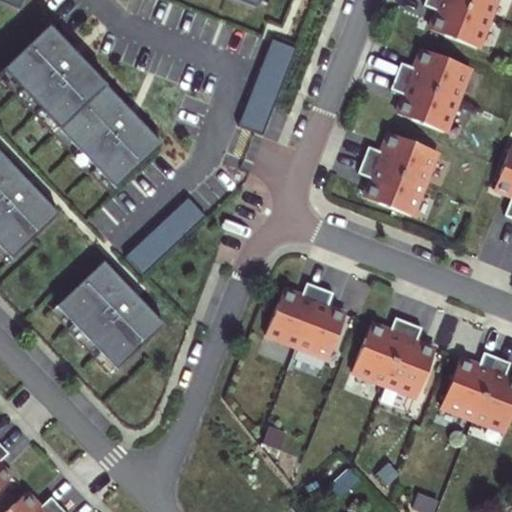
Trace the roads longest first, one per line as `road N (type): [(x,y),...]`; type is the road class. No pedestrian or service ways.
road 1 (residential): [(155,504),(246,265),(284,220)]
road 2 (residential): [(284,220),(511,308)]
road 3 (residential): [(284,220),(369,0)]
road 4 (residential): [(0,340),(155,504)]
